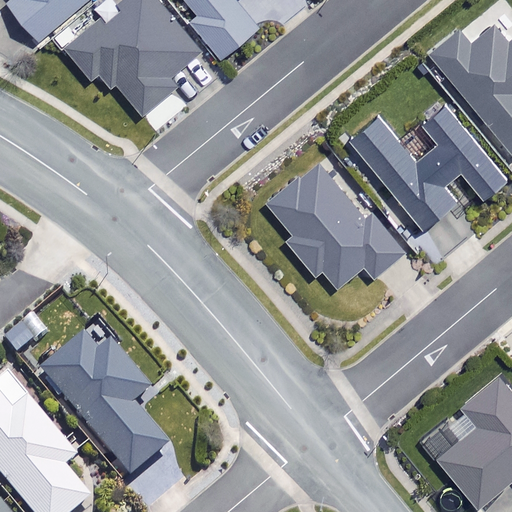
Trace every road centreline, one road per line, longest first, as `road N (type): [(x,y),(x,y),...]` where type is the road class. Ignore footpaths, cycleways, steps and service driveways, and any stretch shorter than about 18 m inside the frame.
road 1 (residential): [(120,220),(378,0)]
road 2 (residential): [(120,220),(317,438)]
road 3 (residential): [(511,275),(317,438)]
road 4 (residential): [(0,137),(120,220)]
